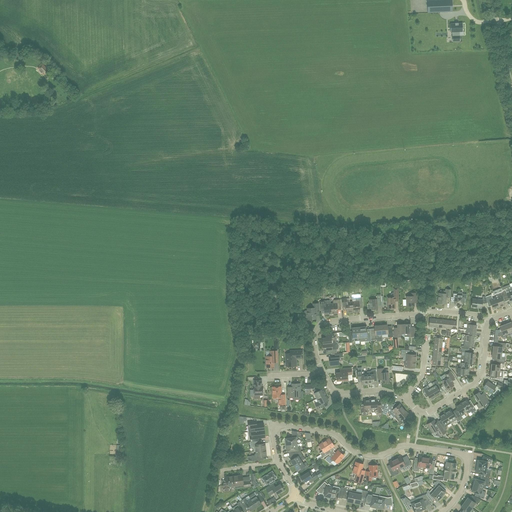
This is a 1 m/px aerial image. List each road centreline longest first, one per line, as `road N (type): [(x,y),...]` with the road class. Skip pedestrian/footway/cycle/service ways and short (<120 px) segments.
road 1 (residential): [(278,463),(277,425),(333,432),(363,454),(407,445),(469,455),(461,490),(442,511)]
road 2 (residential): [(323,374),(313,348),(323,322),(426,309),(488,322)]
road 3 (residential): [(406,397),(424,414),(477,381),(488,322)]
